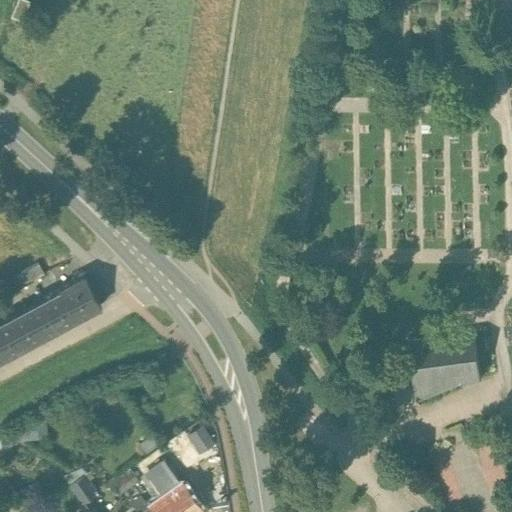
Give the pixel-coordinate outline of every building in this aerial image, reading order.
[(38,261),(20,271),(25,280),(43,271),(38,261)] [(53,289),(0,317),(0,354),(99,302),(82,271),(52,287),(53,289)] [(434,334),(409,338),(417,397),(460,380),(462,385),(481,377),(476,333),(434,339),(434,334)] [(37,421),(20,422),(21,426),(16,426),(17,432),(21,432),(22,439),(38,437),(37,421)] [(203,422),(187,430),(197,450),(213,442),(203,422)] [(174,450),(154,464),(168,484),(188,470),(174,450)] [(124,470),(106,484),(117,492),(132,481),(124,470)] [(82,474),(71,482),(83,500),(94,493),(82,474)] [(181,481),(148,504),(153,511),(195,511),(200,509),(181,481)]
